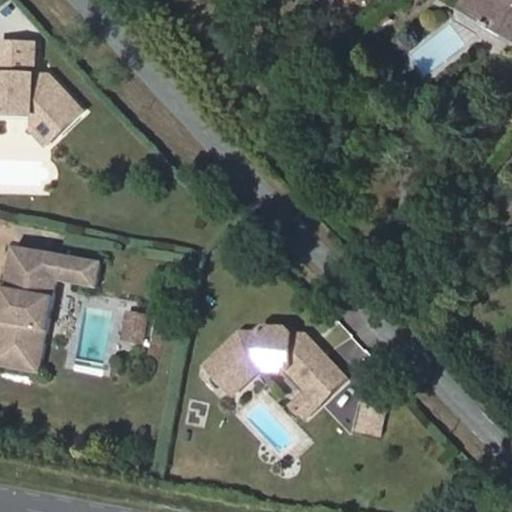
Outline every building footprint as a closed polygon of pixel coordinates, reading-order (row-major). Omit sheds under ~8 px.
[(511,38),(511,0),(465,0),(460,9),(511,38)] [(0,75),(0,108),(2,107),(3,107),(4,111),(36,112),(36,108),(38,108),(60,132),(87,107),(55,73),(39,72),(40,41),(4,40),(4,70),(4,76),(0,75)] [(36,125),(51,141),(60,132),(38,108),(36,108),(36,112),(36,125)] [(402,194),(423,199),(430,170),(410,166),(402,194)] [(99,285),(104,259),(14,242),(8,285),(6,285),(0,316),(0,319),(2,320),(0,328),(0,363),(43,372),(60,278),(99,285)] [(152,316),(130,312),(125,343),(147,347),(152,316)] [(258,328),(241,328),(206,360),(233,388),(261,363),(263,365),(285,366),(288,363),(308,386),(309,388),(336,363),(318,342),(313,342),(306,334),(306,330),(292,329),(287,323),(265,322),(258,328)] [(318,342),(306,330),(306,334),(313,342),(318,342)] [(292,400),(304,413),(347,374),(336,363),(309,388),(308,386),(292,400)] [(381,403),(364,399),(358,425),(376,429),(381,403)] [(376,429),(381,430),(387,404),(381,403),(376,429)]
